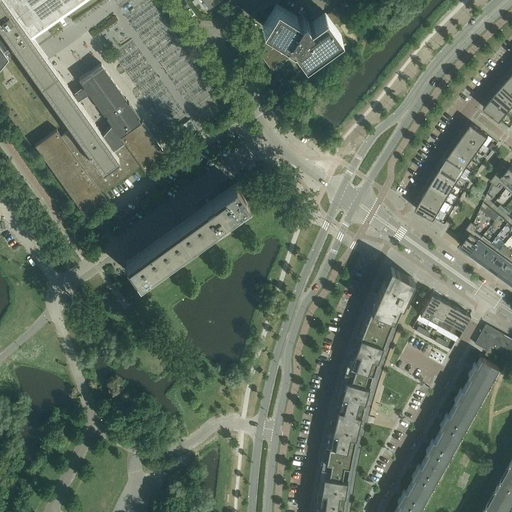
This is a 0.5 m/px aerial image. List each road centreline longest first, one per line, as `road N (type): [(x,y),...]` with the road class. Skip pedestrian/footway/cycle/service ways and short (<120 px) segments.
road 1 (secondary): [(339,193),(284,321),(265,398),(252,511)]
road 2 (secondary): [(268,511),(287,357),(356,203)]
road 3 (secondary): [(356,203),(428,88),(511,1)]
road 4 (residential): [(303,511),(330,378),(373,266)]
road 5 (secondary): [(497,0),(374,132),(339,193)]
road 6 (residential): [(489,296),(371,511)]
road 7 (residential): [(115,244),(272,134)]
road 8 (residential): [(372,214),(489,296)]
